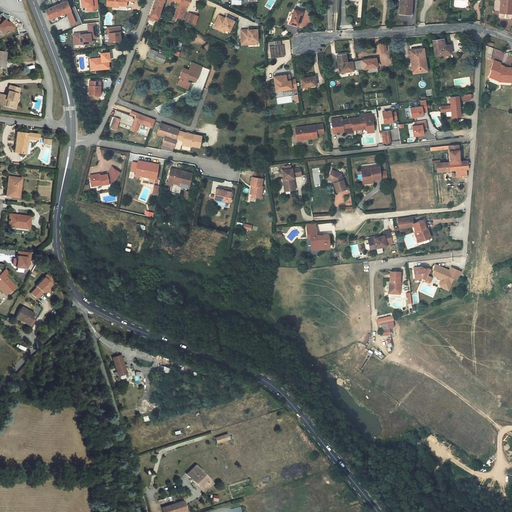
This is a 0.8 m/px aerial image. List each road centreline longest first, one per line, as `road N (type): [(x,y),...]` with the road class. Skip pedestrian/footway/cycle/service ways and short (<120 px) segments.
road 1 (primary): [(83,304),(268,385),(372,511)]
road 2 (track): [(375,263),(372,308),(390,357),(511,428)]
road 3 (residential): [(83,304),(144,511)]
road 4 (residential): [(302,40),(479,28)]
road 5 (primary): [(70,141),(55,243),(78,300)]
road 6 (residential): [(231,173),(93,140)]
road 7 (residential): [(332,154),(472,138)]
road 8 (residential): [(468,204),(465,252),(375,263)]
road 9 (primary): [(31,0),(64,84),(71,126)]
road 10 (residential): [(48,123),(49,83),(9,0)]
road 11 (residential): [(204,90),(190,129),(113,99)]
road 12 (residential): [(345,218),(468,204)]
